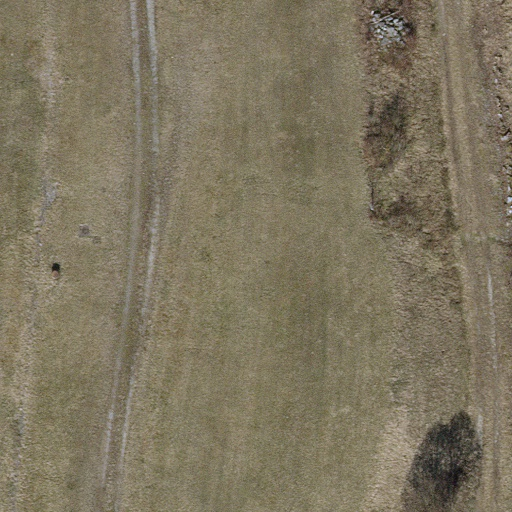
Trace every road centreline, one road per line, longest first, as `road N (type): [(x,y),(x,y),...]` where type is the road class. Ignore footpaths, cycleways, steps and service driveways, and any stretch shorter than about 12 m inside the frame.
road 1 (track): [(146,0),(155,162),(112,511)]
road 2 (track): [(447,0),(487,511)]
